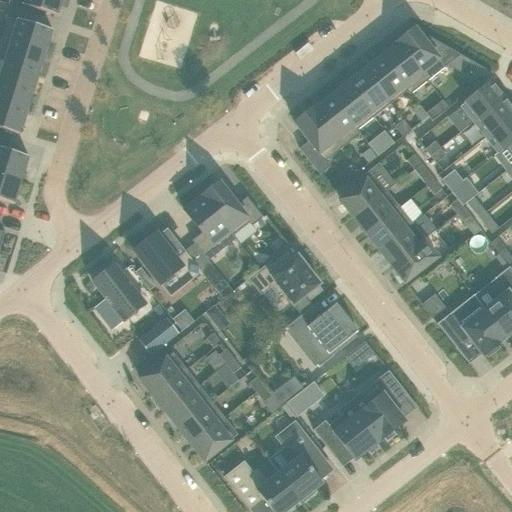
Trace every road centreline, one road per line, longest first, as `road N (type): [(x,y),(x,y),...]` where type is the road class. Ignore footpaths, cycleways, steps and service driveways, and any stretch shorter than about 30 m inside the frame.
road 1 (residential): [(462,423),(233,118)]
road 2 (residential): [(197,511),(27,287)]
road 3 (residential): [(107,0),(54,179),(59,215),(82,244)]
road 4 (residential): [(233,118),(82,244)]
road 5 (residential): [(387,0),(233,118)]
road 6 (residential): [(462,423),(351,511)]
